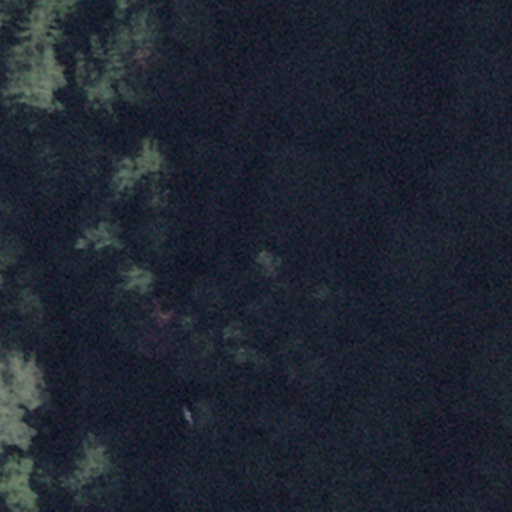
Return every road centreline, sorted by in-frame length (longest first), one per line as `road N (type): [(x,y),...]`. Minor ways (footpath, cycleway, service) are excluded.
road 1 (track): [(193,511),(232,388),(230,197),(240,141),(349,0)]
road 2 (track): [(0,75),(65,230),(100,380),(84,511)]
